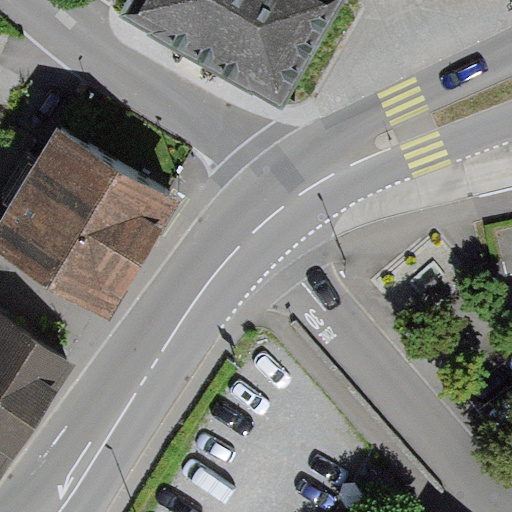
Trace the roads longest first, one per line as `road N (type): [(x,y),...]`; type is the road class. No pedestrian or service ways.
road 1 (residential): [(279,203),(286,274),(499,511)]
road 2 (primary): [(279,203),(174,326),(51,511)]
road 3 (residential): [(279,203),(247,152),(82,48),(30,0)]
road 4 (primary): [(511,56),(406,111),(352,156)]
road 5 (primary): [(352,156),(425,149),(511,122)]
